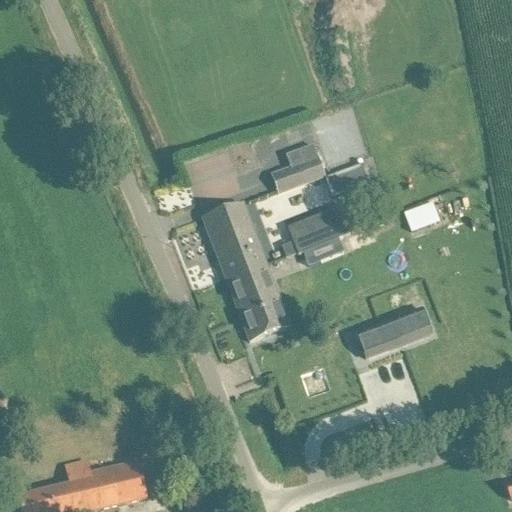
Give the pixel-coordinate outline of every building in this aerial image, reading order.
[(290,170),(272,177),(279,195),(325,178),(319,159),(314,146),(285,157),(290,170)] [(363,166),(326,180),(333,199),(371,186),(363,166)] [(266,267),(242,206),(202,221),(226,283),(266,267)] [(333,213),(309,222),(315,236),(338,227),(333,213)] [(315,236),(294,244),(299,256),(343,239),(338,227),(315,236)] [(342,258),(332,261),(313,267),(325,305),(354,295),(342,258)] [(280,306),(266,267),(226,283),(249,344),(287,330),(278,307),(280,306)] [(421,314),(356,339),(365,363),(431,338),(421,314)] [(69,487),(17,499),(19,511),(99,511),(145,502),(137,465),(90,475),(87,464),(64,469),(69,487)]
